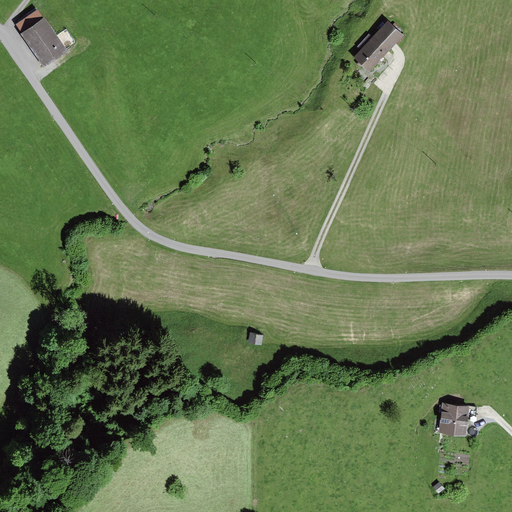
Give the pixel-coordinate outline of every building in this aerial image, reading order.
[(39,14),(18,26),(43,69),(65,57),(39,14)] [(385,21),(352,56),(368,72),(401,36),(385,21)] [(250,330),(249,340),(261,341),(263,332),(250,330)] [(476,403),(442,400),(440,429),(466,431),(467,417),(475,417),(476,403)] [(440,480),(433,485),(438,491),(445,486),(440,480)]
